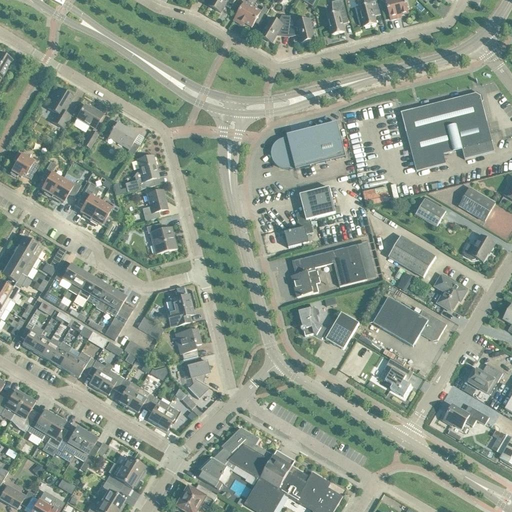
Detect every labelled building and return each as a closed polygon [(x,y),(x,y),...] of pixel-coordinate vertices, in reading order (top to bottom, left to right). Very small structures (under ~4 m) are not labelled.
[(213,0),(209,7),(221,14),(227,4),(232,7),(236,0),(213,0)] [(332,36),(345,33),(342,22),(348,21),(345,11),(343,0),(332,3),(333,15),(327,16),(332,36)] [(364,28),(377,25),(374,14),(380,13),(376,0),(364,0),(365,7),(359,8),(364,28)] [(391,21),(397,20),(397,16),(409,13),(406,4),(405,0),(388,0),(386,1),(388,11),(391,21)] [(261,13),(245,3),(234,21),(240,25),(241,22),(252,28),(255,23),(260,26),(269,11),(264,8),(261,13)] [(289,33),(291,17),(282,16),(278,23),(271,19),(260,37),(272,44),(280,31),(283,33),(289,33)] [(302,22),(301,18),(291,17),(289,33),(295,34),(299,33),(302,44),(315,41),(309,20),(302,22)] [(0,79),(1,80),(12,62),(0,54),(0,79)] [(64,113),(68,106),(73,98),(57,88),(50,99),(53,101),(48,109),(47,109),(56,115),(51,123),(62,129),(70,117),(64,113)] [(446,165),(444,155),(462,150),(465,160),(495,152),(492,143),(480,97),(476,95),(401,114),(416,172),(446,165)] [(96,113),(84,106),(76,119),(95,130),(103,116),(96,111),(96,113)] [(137,136),(117,124),(118,123),(117,123),(113,130),(112,129),(111,131),(112,132),(108,138),(129,150),(127,154),(133,157),(139,147),(133,143),(138,135),(137,136)] [(296,171),(305,169),(346,158),(337,123),(287,136),(287,138),(283,139),(279,141),(276,143),(273,147),(272,150),(271,154),(272,158),(273,162),(276,166),(279,168),(283,170),(287,170),(291,170),(295,169),(296,171)] [(89,150),(98,136),(91,132),(83,146),(89,150)] [(30,181),(35,172),(39,166),(29,161),(30,155),(18,152),(13,161),(17,163),(10,175),(17,179),(18,177),(21,178),(23,175),(30,180),(30,181)] [(125,185),(127,194),(138,191),(155,187),(153,181),(158,179),(155,168),(156,168),(153,157),(148,159),(146,157),(143,157),(142,160),(137,161),(139,170),(142,179),(135,181),(136,182),(136,183),(125,186),(125,185)] [(51,199),(62,180),(52,174),(56,166),(50,163),(41,178),(47,181),(41,191),(44,192),(43,195),(51,199)] [(73,187),(62,180),(51,199),(59,204),(60,202),(63,204),(69,194),(74,198),(79,189),(81,187),(75,183),(73,187)] [(89,222),(101,203),(94,199),(98,192),(97,190),(95,189),(96,187),(90,184),(86,190),(85,192),(80,201),(85,204),(80,213),(83,215),(82,217),(89,222)] [(334,208),(329,188),(300,196),(304,213),(296,215),(298,225),(310,222),(310,221),(336,214),(340,213),(339,207),(334,208)] [(485,223),(495,205),(469,189),(459,207),(485,223)] [(145,222),(150,221),(160,219),(158,213),(167,211),(162,191),(152,194),(150,194),(147,195),(151,208),(142,210),(145,222)] [(436,229),(446,213),(439,208),(440,206),(427,198),(416,216),(436,229)] [(111,209),(101,203),(89,222),(97,227),(99,225),(102,226),(107,217),(113,220),(119,209),(113,206),(111,209)] [(335,221),(334,216),(330,217),(330,216),(323,218),(325,226),(332,225),(332,222),(335,221)] [(309,244),(307,236),(311,235),(313,234),(312,227),(310,222),(298,225),(300,230),(285,234),(289,249),(310,244),(309,243),(309,244)] [(162,230),(161,225),(146,228),(148,235),(150,234),(153,247),(154,247),(156,254),(155,255),(155,256),(177,250),(174,240),(172,239),(171,236),(173,234),(171,228),(162,230)] [(481,236),(474,247),(471,245),(468,246),(464,254),(464,257),(472,261),(475,261),(476,259),(483,264),(488,256),(489,256),(496,245),(481,236)] [(424,279),(436,258),(401,237),(389,258),(424,279)] [(38,259),(43,250),(24,238),(18,248),(38,259)] [(367,281),(358,246),(304,260),(294,262),(297,276),(292,277),(293,284),(297,299),(318,293),(316,285),(320,284),(317,271),(315,271),(315,269),(334,265),(340,288),(367,281)] [(32,268),(38,259),(18,248),(13,257),(32,268)] [(55,270),(59,265),(66,252),(60,248),(50,266),(51,267),(55,270)] [(7,266),(27,278),(32,268),(13,257),(7,266)] [(71,285),(80,271),(70,265),(64,275),(59,272),(54,280),(60,283),(62,280),(71,285)] [(19,291),(21,288),(27,278),(7,266),(2,276),(16,284),(15,285),(14,287),(19,291)] [(77,296),(89,276),(80,271),(71,285),(68,291),(77,296)] [(86,302),(98,282),(89,276),(77,296),(86,302)] [(461,303),(462,300),(467,292),(440,276),(434,287),(444,293),(437,304),(452,313),(458,301),(461,303)] [(12,303),(19,291),(14,287),(13,287),(12,289),(0,282),(0,294),(7,299),(10,301),(12,303)] [(95,307),(107,287),(98,282),(86,302),(91,305),(95,307)] [(105,313),(108,307),(117,293),(107,287),(95,307),(95,308),(104,314),(105,313)] [(114,319),(117,315),(120,310),(123,305),(126,299),(117,293),(108,307),(105,313),(114,319)] [(5,311),(10,301),(7,299),(0,294),(0,307),(5,310),(5,311)] [(193,316),(189,296),(171,301),(171,302),(172,302),(172,301),(174,301),(177,311),(166,314),(170,329),(190,324),(188,317),(193,316)] [(419,317),(388,299),(373,324),(413,348),(421,335),(433,343),(438,341),(447,326),(422,312),(419,317)] [(130,316),(133,311),(123,305),(120,310),(130,316)] [(315,309),(299,313),(303,328),(302,328),(301,329),(301,330),(301,331),(302,332),(303,333),(304,333),(305,338),(314,335),(317,337),(322,340),(328,331),(322,328),(319,326),(317,317),(318,316),(319,314),(318,312),(317,310),(315,310),(315,309)] [(76,319),(79,315),(72,310),(69,315),(76,319)] [(127,321),(130,316),(120,310),(117,315),(127,321)] [(344,351),(349,342),(359,324),(341,314),(326,340),(344,351)] [(83,323),(86,319),(79,315),(76,319),(83,323)] [(124,326),(127,321),(117,315),(114,319),(113,320),(124,326)] [(142,332),(149,322),(143,319),(137,329),(142,332)] [(121,331),(124,326),(113,320),(110,325),(121,331)] [(95,330),(97,326),(90,321),(88,326),(95,330)] [(148,335),(154,325),(149,322),(142,332),(148,335)] [(80,334),(83,328),(77,324),(74,330),(80,334)] [(118,337),(121,331),(110,325),(107,330),(118,337)] [(153,338),(159,328),(154,325),(148,335),(153,338)] [(32,329),(27,326),(20,338),(25,341),(22,346),(31,352),(40,338),(39,337),(43,332),(33,326),(32,329)] [(80,334),(79,335),(88,340),(92,333),(83,328),(80,334)] [(158,341),(164,331),(159,328),(153,338),(158,341)] [(115,342),(118,337),(107,330),(104,336),(115,342)] [(197,330),(175,335),(180,356),(182,356),(183,361),(182,362),(183,362),(188,361),(197,358),(194,347),(201,345),(197,330)] [(41,357),(49,343),(40,338),(31,352),(41,357)] [(50,363),(61,344),(52,338),(49,343),(41,357),(50,363)] [(129,355),(135,345),(130,342),(124,352),(129,355)] [(68,354),(71,349),(62,343),(61,344),(50,363),(59,368),(68,354)] [(134,358),(140,348),(135,345),(129,355),(134,358)] [(139,361),(145,351),(140,348),(134,358),(139,361)] [(144,364),(150,354),(145,351),(139,361),(144,364)] [(69,374),(77,360),(68,354),(59,368),(69,374)] [(88,375),(95,362),(80,354),(77,360),(69,374),(78,379),(81,374),(86,377),(88,375)] [(188,361),(183,362),(187,380),(191,379),(192,385),(188,389),(187,388),(187,389),(191,393),(198,400),(199,400),(198,399),(208,389),(209,390),(210,389),(202,384),(204,376),(209,375),(206,363),(207,363),(207,362),(201,364),(200,358),(197,358),(188,361)] [(390,360),(384,371),(390,374),(385,381),(393,386),(390,390),(404,398),(411,386),(404,382),(410,371),(390,360)] [(104,367),(95,362),(88,375),(93,378),(89,385),(88,385),(98,391),(110,372),(109,372),(112,367),(106,364),(104,367)] [(489,367),(484,374),(476,370),(473,377),(471,376),(468,380),(469,382),(469,383),(490,396),(503,375),(487,365),(487,366),(489,367)] [(152,371),(150,375),(162,382),(167,374),(165,370),(155,373),(152,371)] [(117,393),(122,384),(124,381),(110,372),(98,391),(108,397),(108,396),(112,390),(117,393)] [(128,409),(139,389),(130,383),(130,384),(124,381),(122,384),(117,393),(122,396),(118,403),(118,402),(118,403),(128,409)] [(147,410),(154,398),(148,395),(149,394),(139,389),(128,409),(137,415),(138,414),(142,407),(147,410)] [(11,422),(11,421),(25,398),(15,392),(9,402),(4,399),(0,404),(0,415),(0,416),(11,422)] [(191,411),(196,406),(186,396),(181,401),(184,404),(191,411)] [(25,433),(26,432),(33,419),(35,417),(29,414),(35,404),(25,398),(11,421),(19,429),(25,433)] [(157,426),(169,407),(154,398),(147,410),(152,414),(148,420),(147,420),(147,421),(157,426)] [(465,414),(452,406),(443,422),(452,427),(453,425),(462,430),(466,424),(473,428),(477,422),(485,426),(489,419),(469,407),(465,414)] [(180,414),(174,410),(169,407),(157,426),(167,432),(172,424),(174,425),(181,414),(180,413),(180,414)] [(38,422),(33,419),(26,432),(41,441),(45,435),(55,418),(56,416),(50,413),(49,414),(44,412),(38,422)] [(192,413),(188,417),(192,422),(196,417),(192,413)] [(55,418),(45,435),(50,439),(47,444),(57,450),(61,443),(64,437),(59,434),(65,424),(61,422),(62,420),(56,416),(55,418)] [(74,457),(87,435),(77,428),(67,444),(66,446),(63,451),(74,457)] [(224,450),(217,456),(228,463),(249,475),(257,479),(260,481),(245,506),(255,511),(275,511),(285,496),(287,497),(296,503),(312,511),(334,511),(343,498),(328,489),(331,485),(312,474),(310,478),(292,468),(287,464),(290,459),(283,455),(280,460),(274,457),(256,446),(260,440),(241,429),(222,448),(224,450)] [(459,442),(461,438),(449,431),(447,435),(459,442)] [(88,456),(97,441),(87,435),(74,457),(84,463),(87,458),(88,456)] [(511,467),(511,439),(500,460),(511,467)] [(57,450),(54,455),(59,458),(63,451),(66,446),(61,443),(57,450)] [(102,458),(108,447),(102,444),(96,454),(102,458)] [(200,472),(197,477),(205,483),(219,491),(223,485),(224,486),(231,475),(230,472),(231,470),(225,466),(228,463),(217,456),(214,460),(212,458),(199,471),(200,472)] [(84,463),(80,470),(85,473),(92,461),(87,458),(84,463)] [(140,480),(144,473),(142,472),(144,469),(127,459),(121,469),(140,480)] [(38,478),(44,471),(38,465),(32,472),(38,478)] [(140,480),(121,469),(116,478),(110,475),(106,482),(117,489),(121,483),(132,489),(134,486),(135,487),(140,480)] [(118,511),(120,511),(124,506),(123,505),(125,502),(113,495),(117,489),(106,482),(101,490),(107,493),(102,502),(118,511)] [(218,497),(207,491),(199,485),(195,491),(189,488),(185,495),(182,500),(177,508),(184,511),(197,511),(203,504),(211,509),(218,497)] [(24,497),(7,487),(0,498),(0,500),(17,510),(20,505),(25,508),(33,494),(28,491),(24,497)] [(59,511),(64,504),(44,492),(34,509),(32,511),(59,511)] [(118,511),(102,502),(98,508),(92,505),(91,508),(88,511),(118,511)]
